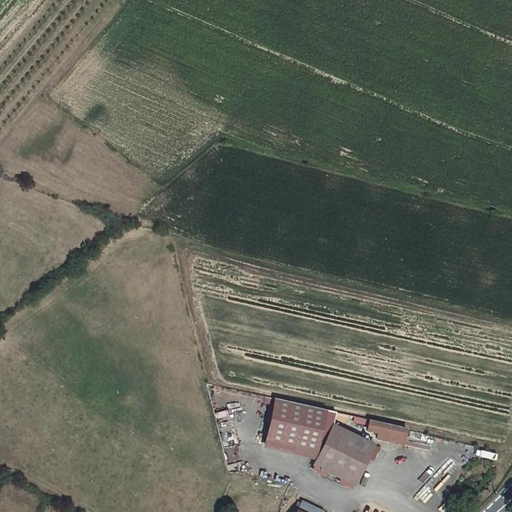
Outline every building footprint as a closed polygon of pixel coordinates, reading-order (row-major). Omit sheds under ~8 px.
[(337,415),(276,402),(266,442),(319,454),(337,415)] [(360,484),(379,443),(348,428),(351,421),(337,415),(319,454),(315,462),(360,484)] [(408,442),(412,426),(409,426),(375,418),(373,428),(384,431),(382,436),(388,438),(390,436),(394,439),(397,440),(399,437),(404,441),(408,442)] [(459,471),(453,475),(458,484),(464,480),(459,471)] [(321,511),(301,503),(300,502),(296,511),(321,511)]
